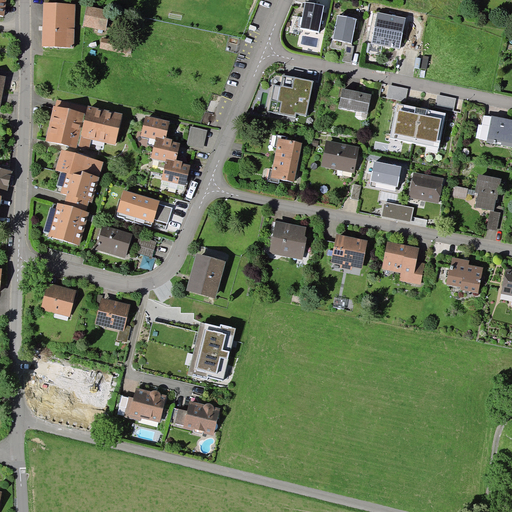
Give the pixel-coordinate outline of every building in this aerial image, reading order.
[(319,35),(324,8),(314,7),(301,5),(297,32),(319,35)] [(73,7),(41,6),(40,50),(72,50),(73,7)] [(112,12),(84,9),(82,29),(110,32),(112,12)] [(404,21),(375,16),(369,45),(399,51),(404,21)] [(356,22),(335,18),(330,44),(344,46),(352,47),(356,22)] [(133,45),(99,40),(97,50),(132,55),(133,45)] [(344,46),(341,63),(350,65),(352,47),(344,46)] [(310,84),(288,79),(283,102),(305,107),(310,84)] [(372,96),(340,90),(336,109),(356,113),(354,120),(368,122),(372,96)] [(438,147),(444,114),(397,104),(391,137),(438,147)] [(81,112),(50,106),(43,142),(74,148),(81,112)] [(123,115),(85,108),(79,139),(116,147),(123,115)] [(169,120),(144,114),(139,134),(164,140),(169,120)] [(511,142),(511,122),(486,118),(480,142),(511,148),(511,142)] [(206,133),(191,130),(187,147),(202,150),(206,133)] [(177,144),(153,139),(149,159),(163,162),(173,164),(177,144)] [(301,144),(279,140),(272,176),(294,180),(301,144)] [(359,153),(326,145),(321,166),(355,173),(359,153)] [(101,163),(58,153),(53,174),(67,177),(94,183),(97,184),(101,163)] [(173,164),(163,162),(159,182),(184,186),(188,166),(173,164)] [(400,167),(375,162),(371,180),(397,185),(400,167)] [(10,172),(0,169),(0,194),(5,195),(10,172)] [(414,173),(410,197),(438,202),(442,179),(414,173)] [(94,183),(67,177),(59,208),(86,215),(94,183)] [(499,183),(477,178),(471,207),(492,212),(499,183)] [(360,186),(354,185),(352,198),(358,199),(360,186)] [(157,199),(124,189),(118,207),(151,218),(157,199)] [(413,208),(385,203),(382,216),(410,221),(413,208)] [(59,208),(55,207),(46,240),(77,248),(86,215),(59,208)] [(492,212),(489,228),(498,230),(502,214),(492,212)] [(280,222),(273,254),(306,261),(313,229),(280,222)] [(130,236),(100,228),(93,252),(123,260),(130,236)] [(371,242),(339,234),(332,263),(364,270),(371,242)] [(155,243),(138,239),(134,253),(151,258),(155,243)] [(398,274),(397,282),(420,286),(424,265),(415,263),(417,251),(385,245),(380,270),(398,274)] [(228,262),(199,254),(188,291),(218,300),(228,262)] [(448,259),(443,287),(457,289),(457,292),(475,295),(480,269),(463,266),(464,262),(448,259)] [(511,272),(503,270),(498,295),(511,297),(511,298),(511,306),(511,305),(511,272)] [(79,291),(50,283),(42,310),(71,318),(79,291)] [(103,298),(96,324),(125,331),(131,306),(103,298)] [(206,378),(207,375),(223,378),(234,329),(221,326),(221,328),(201,324),(190,374),(206,378)] [(51,360),(44,385),(67,391),(66,394),(88,399),(96,372),(51,360)] [(130,397),(124,418),(141,423),(143,418),(161,424),(169,397),(138,388),(135,398),(130,397)] [(175,407),(170,426),(217,439),(224,411),(193,402),(190,411),(175,407)]
